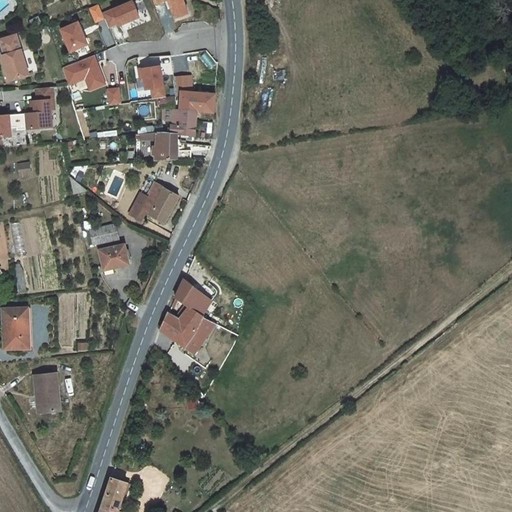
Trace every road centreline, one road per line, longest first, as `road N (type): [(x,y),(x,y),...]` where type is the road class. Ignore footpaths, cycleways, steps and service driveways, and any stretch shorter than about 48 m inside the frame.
road 1 (secondary): [(232,38),(221,165),(149,319),(84,511)]
road 2 (track): [(511,269),(212,511)]
road 3 (unclassified): [(0,413),(67,511)]
